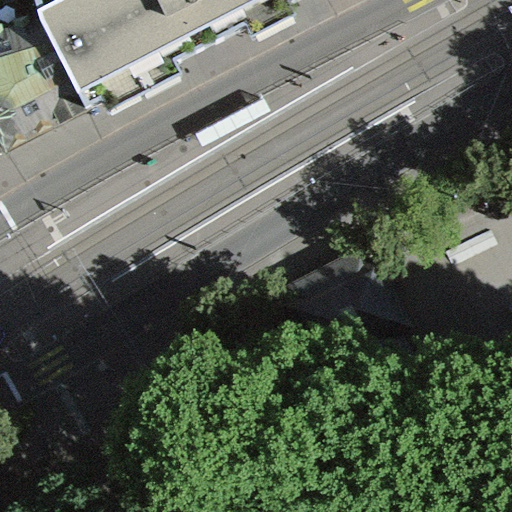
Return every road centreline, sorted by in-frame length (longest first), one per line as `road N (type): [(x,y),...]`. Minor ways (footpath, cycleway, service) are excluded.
road 1 (secondary): [(0,389),(422,142),(511,78)]
road 2 (secondary): [(417,0),(0,219)]
